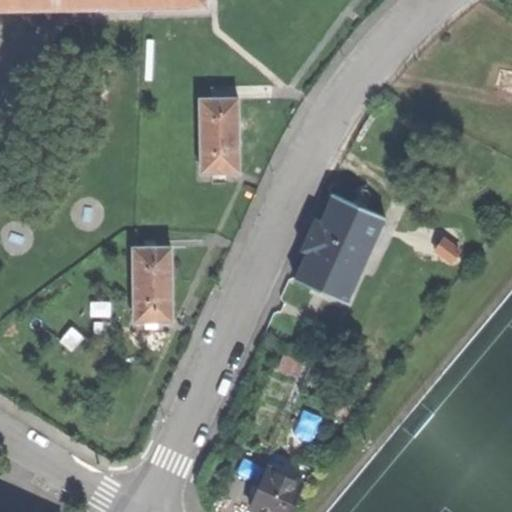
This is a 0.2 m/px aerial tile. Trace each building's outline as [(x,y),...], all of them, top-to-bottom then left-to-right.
[(216,165),(235,165),(234,92),(215,92),(198,93),(199,166),(216,165)] [(362,240),(367,242),(380,213),(329,190),(317,216),(313,214),(307,228),(300,243),(304,245),(292,273),(343,296),(356,267),(351,264),(362,240)] [(367,242),(362,240),(351,264),(356,267),(367,242)] [(149,315),(168,315),(167,242),(148,242),(130,242),(131,315),(149,315)] [(263,511),(292,511),(305,484),(268,468),(251,506),(260,511),(263,511)]
